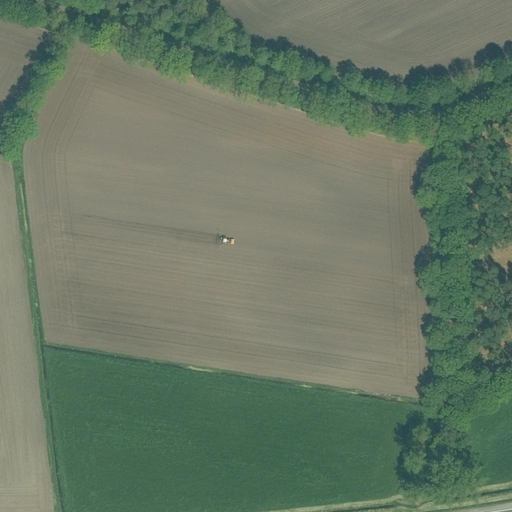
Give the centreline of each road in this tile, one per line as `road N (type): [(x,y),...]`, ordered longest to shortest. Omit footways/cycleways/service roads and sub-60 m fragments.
road 1 (unclassified): [(511,84),(437,113),(375,109),(28,0)]
road 2 (track): [(437,113),(450,384),(424,490)]
